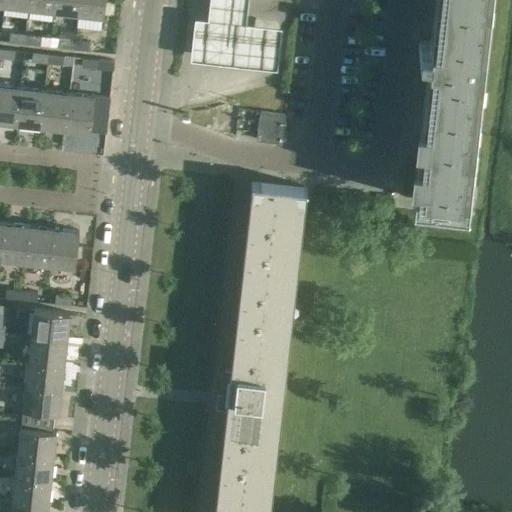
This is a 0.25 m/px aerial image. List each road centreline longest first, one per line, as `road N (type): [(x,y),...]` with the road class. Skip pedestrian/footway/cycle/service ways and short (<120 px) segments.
road 1 (tertiary): [(94,511),(136,130)]
road 2 (unknown): [(246,155),(207,390)]
road 3 (residential): [(311,163),(216,152),(136,130)]
road 4 (residential): [(404,0),(385,171)]
road 5 (residential): [(311,163),(330,0)]
road 6 (tertiary): [(136,130),(147,0)]
road 7 (unknown): [(190,511),(207,390)]
